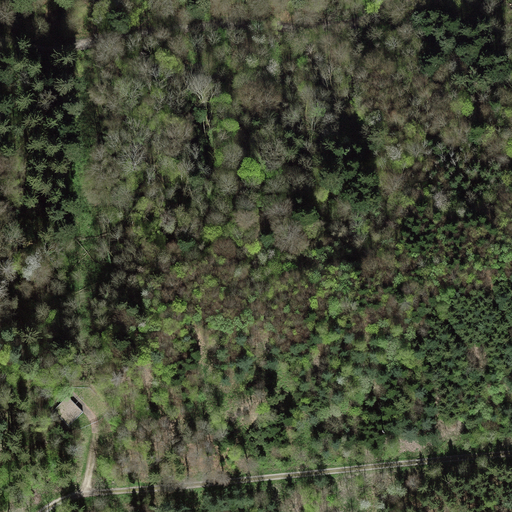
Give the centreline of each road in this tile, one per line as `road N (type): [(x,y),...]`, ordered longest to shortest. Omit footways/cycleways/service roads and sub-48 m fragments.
road 1 (track): [(41,511),(84,493),(511,452)]
road 2 (track): [(0,41),(44,49),(193,27),(346,25),(407,0)]
